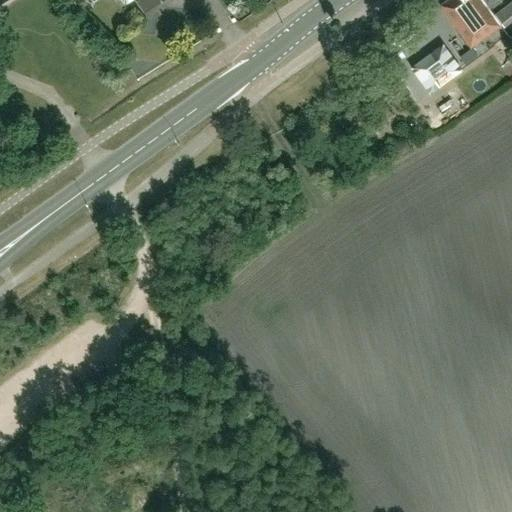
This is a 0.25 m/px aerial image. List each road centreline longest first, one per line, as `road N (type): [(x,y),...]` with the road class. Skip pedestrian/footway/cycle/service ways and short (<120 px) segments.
road 1 (primary): [(0,253),(342,0)]
road 2 (track): [(153,300),(185,511)]
